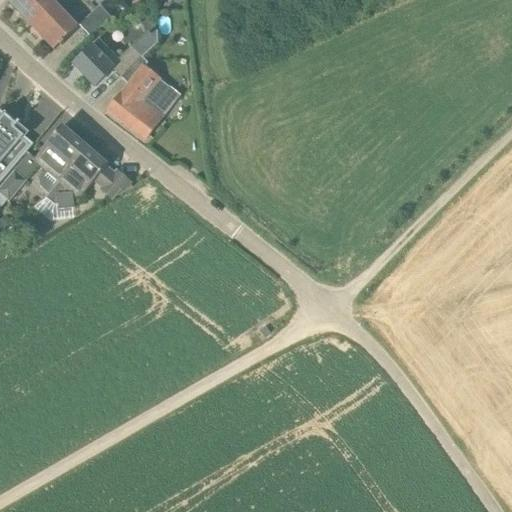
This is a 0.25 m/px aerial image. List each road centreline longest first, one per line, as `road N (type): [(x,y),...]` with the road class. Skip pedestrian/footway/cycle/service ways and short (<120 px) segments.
road 1 (track): [(511,142),(332,307),(0,500)]
road 2 (unclassified): [(332,307),(0,34)]
road 3 (unclassified): [(332,307),(431,420),(494,511)]
